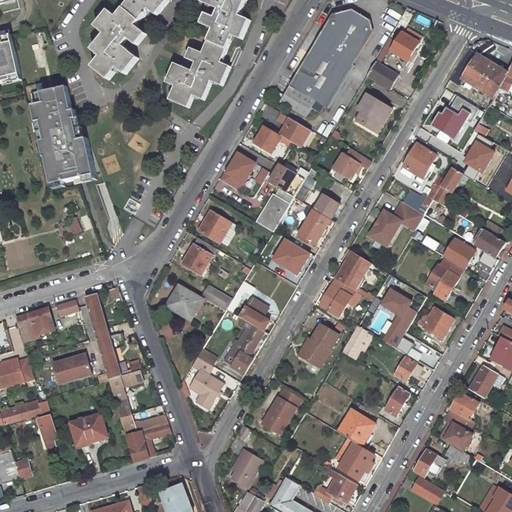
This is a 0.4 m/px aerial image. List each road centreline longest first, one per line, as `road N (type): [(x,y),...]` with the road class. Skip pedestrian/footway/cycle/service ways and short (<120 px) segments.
road 1 (residential): [(199,459),(226,434),(472,18)]
road 2 (residential): [(128,272),(166,240),(307,0)]
road 3 (residential): [(511,260),(366,511)]
road 4 (residential): [(199,459),(128,272)]
road 5 (residential): [(199,459),(17,511)]
road 6 (residential): [(0,307),(128,272)]
